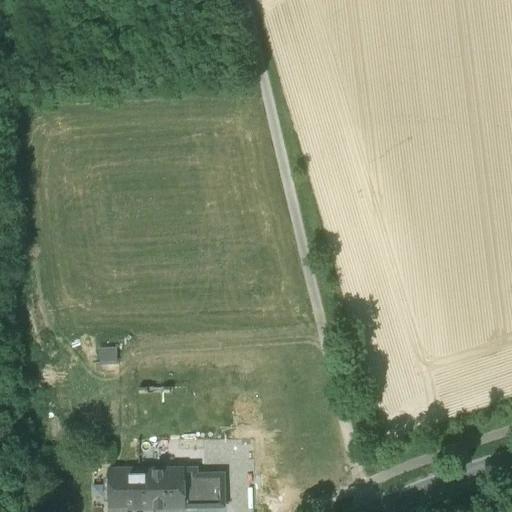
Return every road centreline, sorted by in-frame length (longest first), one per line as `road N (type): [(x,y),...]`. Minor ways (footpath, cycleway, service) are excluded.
road 1 (unclassified): [(370,511),(243,0)]
road 2 (tertiary): [(511,468),(382,511)]
